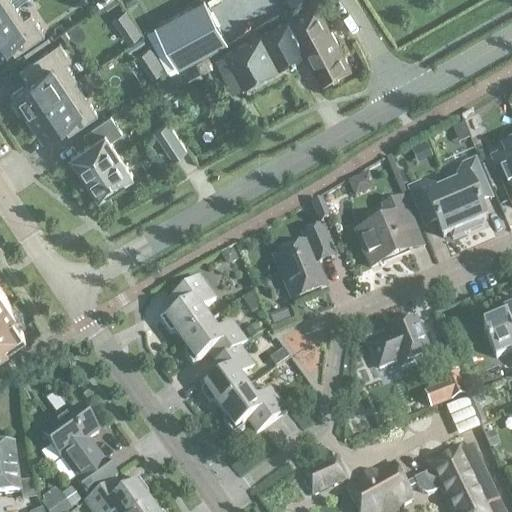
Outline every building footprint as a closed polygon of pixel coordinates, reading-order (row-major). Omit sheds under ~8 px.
[(0,0),(0,16),(15,6),(10,0),(0,0)] [(222,41),(200,1),(153,27),(175,67),(222,41)] [(316,4),(287,20),(306,53),(305,54),(321,83),(350,68),(316,4)] [(44,35),(29,14),(23,18),(15,6),(0,16),(0,47),(12,39),(20,51),(44,35)] [(287,20),(261,34),(279,68),(305,54),(306,53),(287,20)] [(242,87),(279,68),(261,34),(214,59),(221,74),(232,68),(242,87)] [(77,81),(65,64),(70,60),(58,43),(23,67),(31,80),(11,94),(21,109),(25,107),(29,113),(75,82),(75,83),(77,81)] [(196,64),(195,62),(158,83),(167,98),(172,96),(176,103),(191,95),(187,88),(204,79),(203,77),(215,71),(208,57),(196,64)] [(150,77),(161,70),(154,59),(143,67),(150,77)] [(97,115),(75,83),(75,82),(29,113),(33,119),(29,121),(40,137),(66,119),(74,130),(97,115)] [(70,156),(84,177),(118,154),(109,141),(121,133),(110,116),(87,131),(93,141),(70,156)] [(172,160),(187,150),(184,146),(167,122),(153,131),(172,160)] [(511,146),(503,150),(507,159),(494,165),(511,206),(511,146)] [(118,154),(84,177),(98,198),(132,175),(118,154)] [(480,223),(487,220),(475,193),(487,188),(475,160),(462,166),(456,180),(458,185),(448,189),(467,234),(482,228),(480,223)] [(450,241),(467,234),(448,189),(437,194),(435,189),(420,183),(406,189),(417,215),(430,209),(443,239),(448,237),(450,241)] [(369,271),(386,264),(412,253),(403,232),(414,228),(402,199),(380,208),(386,222),(354,236),(369,271)] [(318,224),(330,219),(322,200),(310,205),(318,224)] [(326,289),(316,266),(334,258),(321,229),(303,237),(306,245),(274,259),(292,303),(326,289)] [(181,343),(210,323),(201,312),(215,302),(199,280),(176,296),(185,308),(173,318),(171,315),(160,322),(170,336),(175,336),(181,343)] [(0,341),(21,327),(7,306),(10,304),(0,289),(0,341)] [(511,310),(504,314),(507,322),(483,332),(495,360),(511,353),(511,356),(511,310)] [(398,362),(400,369),(431,356),(416,320),(394,330),(397,336),(370,348),(379,370),(398,362)] [(217,365),(246,344),(231,324),(218,334),(210,323),(181,343),(187,352),(185,357),(193,367),(216,351),(223,360),(216,365),(217,365)] [(220,411),(248,390),(240,379),(254,369),(240,350),(246,345),(246,344),(217,365),(224,376),(201,393),(209,403),(214,403),(220,411)] [(456,373),(442,379),(450,401),(465,395),(456,373)] [(248,390),(220,411),(226,419),(223,424),(233,438),(244,430),(242,427),(255,418),(264,430),(286,414),(270,392),(263,397),(254,386),(248,390)] [(438,422),(461,413),(458,407),(435,416),(438,422)] [(97,434),(79,409),(41,436),(59,461),(61,460),(78,483),(76,484),(86,498),(115,477),(105,463),(103,465),(86,442),(97,434)] [(452,422),(464,451),(486,442),(474,413),(452,422)] [(495,432),(486,436),(491,449),(500,446),(495,432)] [(15,446),(0,448),(0,496),(22,494),(15,446)] [(391,511),(413,500),(409,492),(417,488),(418,491),(422,495),(427,497),(433,496),(441,492),(448,489),(458,510),(453,511),(503,511),(473,448),(462,453),(461,451),(429,466),(433,474),(406,487),(394,466),(347,491),(358,511),(391,511)] [(300,474),(312,500),(349,482),(337,457),(300,474)] [(143,511),(151,507),(146,500),(148,495),(138,481),(128,489),(130,492),(117,501),(108,489),(86,505),(90,511),(143,511)] [(296,511),(309,497),(295,485),(270,511),(296,511)] [(60,497),(44,509),(45,511),(68,511),(70,511),(60,497)]
